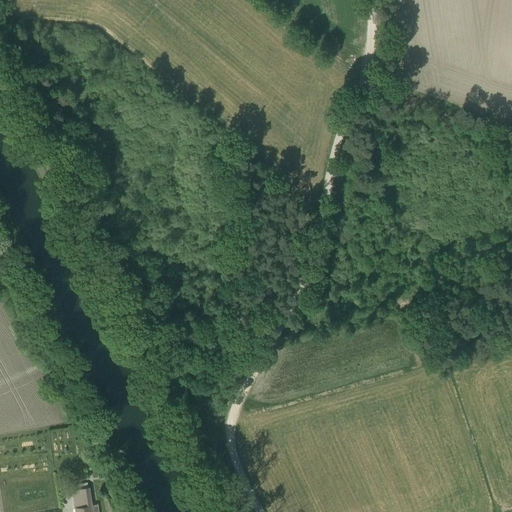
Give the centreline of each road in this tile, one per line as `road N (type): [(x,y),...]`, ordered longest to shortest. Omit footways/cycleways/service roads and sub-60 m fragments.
road 1 (track): [(259,511),(236,466),(230,424),(317,243),(340,124),(369,62),(367,0)]
road 2 (track): [(147,511),(0,215)]
